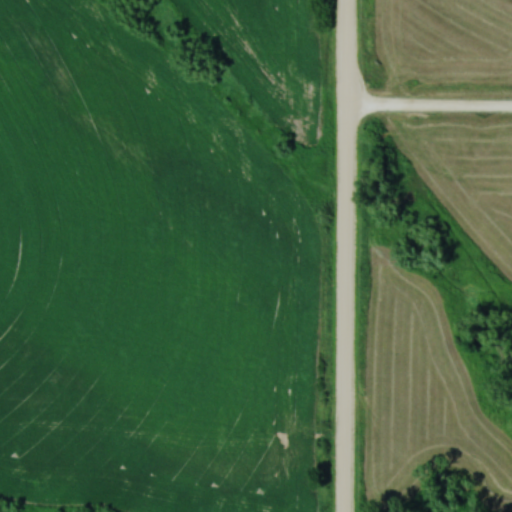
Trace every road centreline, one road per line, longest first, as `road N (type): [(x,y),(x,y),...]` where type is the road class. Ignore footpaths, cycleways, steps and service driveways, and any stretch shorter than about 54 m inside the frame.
road 1 (residential): [(348,0),(345,511)]
road 2 (residential): [(348,102),(511,105)]
